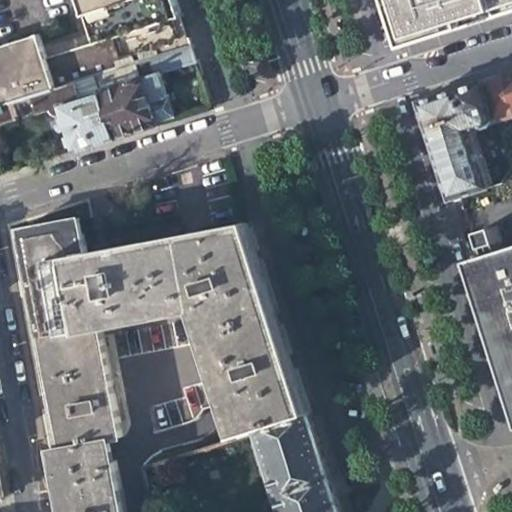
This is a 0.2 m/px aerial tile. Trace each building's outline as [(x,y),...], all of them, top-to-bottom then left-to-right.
[(49,58),(58,88),(84,81),(97,76),(140,63),(193,46),(184,17),(178,0),(86,0),(91,15),(96,13),(106,41),(49,58)] [(511,0),(389,0),(391,7),(388,8),(392,24),(396,23),(404,47),(511,12),(511,0)] [(0,105),(58,88),(49,58),(41,34),(0,47),(0,105)] [(164,73),(198,62),(193,46),(140,63),(97,76),(103,94),(116,138),(139,131),(159,124),(179,120),(171,96),(164,73)] [(511,115),(511,114),(511,72),(499,77),(511,113),(511,115)] [(495,118),(511,113),(499,77),(446,94),(420,102),(451,200),(491,187),(473,130),(491,125),(495,118)] [(64,115),(75,151),(94,146),(116,138),(103,94),(90,98),(84,81),(58,88),(0,105),(0,127),(53,110),(59,115),(64,115)] [(241,436),(255,432),(304,416),(289,371),(274,324),(253,260),(244,230),(206,236),(108,255),(86,259),(78,219),(21,230),(48,379),(61,450),(51,453),(59,494),(62,511),(122,511),(108,441),(121,439),(100,327),(200,309),(241,436)] [(481,226),(487,241),(502,236),(498,221),(481,226)] [(511,244),(469,258),(508,380),(511,391),(511,244)] [(255,432),(275,495),(330,477),(310,414),(304,416),(255,432)] [(275,495),(280,511),(285,511),(336,495),(330,477),(275,495)] [(341,511),(336,495),(285,511),(341,511)]
